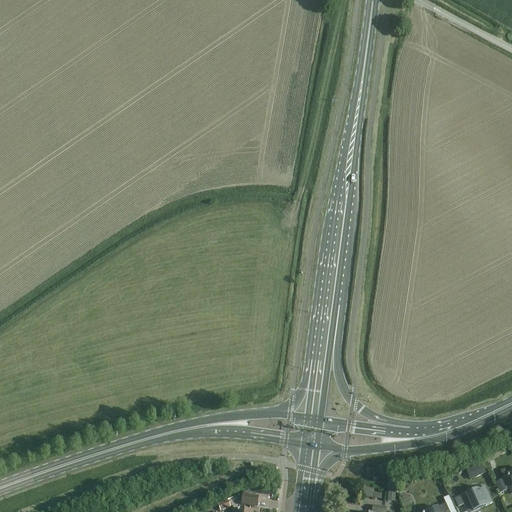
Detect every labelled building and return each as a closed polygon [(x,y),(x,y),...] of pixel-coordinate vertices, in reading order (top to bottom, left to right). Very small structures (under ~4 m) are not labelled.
[(480,467),(472,471),(476,479),(484,475),(480,467)] [(501,480),(495,483),(500,493),(506,490),(501,480)] [(460,498),(455,500),(458,508),(463,505),(468,503),(472,510),(477,508),(478,510),(491,504),(483,487),(460,498)] [(235,493),(216,498),(218,504),(237,499),(235,493)] [(256,507),(257,498),(243,496),(242,505),(256,507)] [(230,508),(228,502),(218,505),(220,511),(230,508)]
